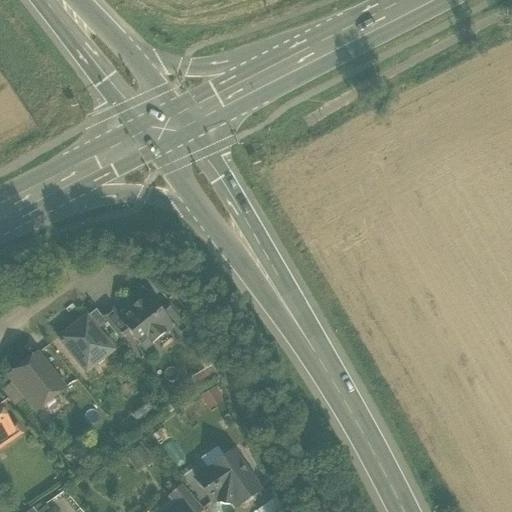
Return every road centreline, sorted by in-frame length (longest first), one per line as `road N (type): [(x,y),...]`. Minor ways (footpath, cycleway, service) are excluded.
road 1 (secondary): [(7,210),(142,195),(188,212),(222,239)]
road 2 (secondary): [(290,317),(405,511)]
road 3 (secondary): [(335,44),(183,68),(116,43)]
road 4 (secondary): [(290,317),(220,179),(178,123)]
road 5 (unclassified): [(313,117),(511,11)]
road 6 (secondary): [(335,44),(178,123)]
road 7 (secondary): [(43,0),(151,137)]
road 8 (secondary): [(151,137),(7,210)]
road 9 (secondary): [(151,137),(222,239)]
